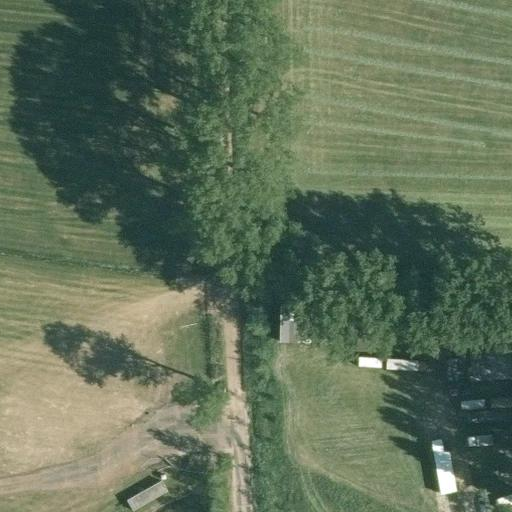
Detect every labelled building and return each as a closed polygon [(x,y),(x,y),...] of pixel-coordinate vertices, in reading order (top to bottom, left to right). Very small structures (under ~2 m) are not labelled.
[(326,344),(326,342),(343,342),(343,309),(326,309),(326,307),(280,306),(279,343),(326,344)] [(511,351),(493,352),(493,366),(511,365),(511,351)] [(465,368),(481,367),(481,353),(464,354),(465,368)] [(511,411),(495,412),(495,426),(511,425),(511,411)] [(463,438),(471,438),(472,416),(463,416),(463,438)] [(475,421),(476,432),(494,430),(493,419),(475,421)] [(443,448),(451,446),(446,422),(438,423),(443,448)]
